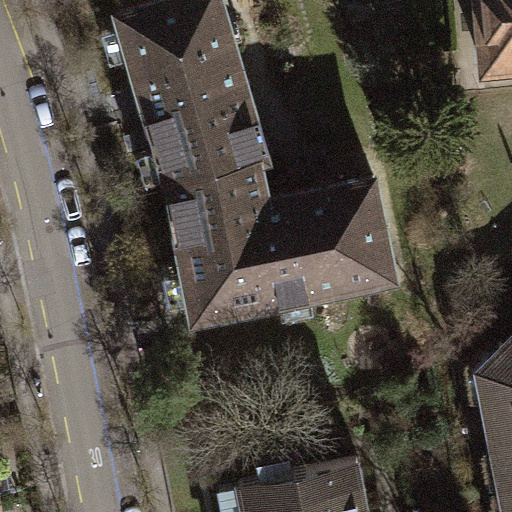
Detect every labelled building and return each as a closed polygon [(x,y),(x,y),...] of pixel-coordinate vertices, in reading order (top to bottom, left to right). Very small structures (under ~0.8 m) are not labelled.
[(168,177),(255,153),(264,150),(222,0),(142,0),(120,6),(168,177)] [(511,0),(478,0),(484,70),(511,67),(511,0)] [(392,271),(375,175),(265,194),(255,153),(168,177),(194,310),(392,271)] [(511,334),(481,365),(505,484),(511,482),(511,334)] [(365,511),(353,452),(238,475),(245,511),(365,511)]
